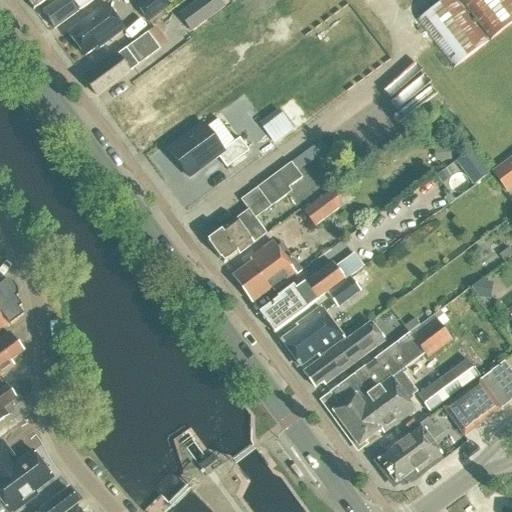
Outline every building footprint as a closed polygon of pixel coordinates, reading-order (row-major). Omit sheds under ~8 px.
[(27,0),(35,10),(48,0),(27,0)] [(61,0),(43,14),(54,30),(94,0),(61,0)] [(162,0),(143,0),(135,6),(148,24),(169,9),(162,0)] [(188,36),(222,10),(214,0),(209,0),(195,11),(198,15),(182,27),(188,36)] [(488,43),(455,0),(446,0),(417,22),(453,69),(488,43)] [(511,24),(511,0),(459,0),(491,41),(511,24)] [(84,58),(98,48),(99,50),(125,31),(105,4),(66,33),(84,58)] [(148,34),(84,81),(96,97),(160,51),(148,34)] [(437,105),(425,89),(414,97),(426,113),(437,105)] [(204,126),(169,153),(188,178),(217,157),(226,169),(249,152),(240,140),(223,152),(204,126)] [(248,211),(207,241),(209,243),(208,244),(220,260),(221,259),(224,264),(238,254),(239,255),(267,235),(255,219),(292,192),(289,188),(302,178),(298,173),(327,151),(320,141),(290,163),(291,164),(240,200),(248,211)] [(468,168),(478,161),(472,151),(462,158),(468,168)] [(511,184),(511,160),(501,169),(511,184)] [(332,192),(303,213),(315,229),(344,208),(332,192)] [(271,291),(272,292),(300,271),(282,246),(277,249),(273,243),(250,260),(252,263),(233,277),(253,304),(271,291)] [(342,244),(328,252),(335,263),(348,255),(342,244)] [(504,263),(511,256),(511,253),(508,249),(499,257),(504,263)] [(363,268),(353,255),(335,268),(345,281),(349,278),(363,268)] [(327,294),(345,281),(335,268),(331,263),(302,285),(295,291),(293,287),(277,298),(278,299),(259,314),(274,334),(316,303),(316,302),(327,294)] [(345,281),(327,294),(338,310),(361,293),(349,278),(345,281)] [(488,297),(492,282),(477,278),(473,294),(488,297)] [(0,333),(10,326),(10,327),(24,317),(19,310),(22,307),(16,300),(18,298),(17,291),(13,286),(6,282),(0,286),(0,333)] [(318,354),(342,336),(321,309),(296,328),(298,329),(281,342),(298,365),(316,352),(318,354)] [(408,334),(418,327),(413,320),(403,328),(408,334)] [(410,335),(409,334),(328,393),(339,407),(332,412),(358,448),(381,431),(383,435),(416,411),(410,403),(414,399),(412,397),(417,393),(402,372),(425,356),(427,359),(451,341),(441,327),(436,321),(412,339),(410,335)] [(324,387),(385,343),(371,325),(303,374),(315,389),(322,384),(324,387)] [(0,376),(3,374),(6,375),(11,371),(11,368),(13,366),(10,362),(23,353),(9,334),(0,340),(0,376)] [(480,377),(467,360),(417,396),(429,414),(480,377)] [(511,374),(503,363),(442,409),(464,438),(511,401),(511,374)] [(16,400),(6,386),(0,390),(0,422),(8,416),(4,410),(16,400)] [(431,442),(441,435),(428,419),(409,433),(411,436),(377,461),(395,485),(414,471),(416,474),(442,455),(431,442)] [(35,493),(53,479),(33,452),(18,463),(2,442),(0,443),(0,500),(8,511),(15,511),(37,496),(35,493)] [(198,467),(206,478),(222,466),(214,456),(198,467)] [(69,490),(38,511),(67,511),(79,503),(69,490)]
